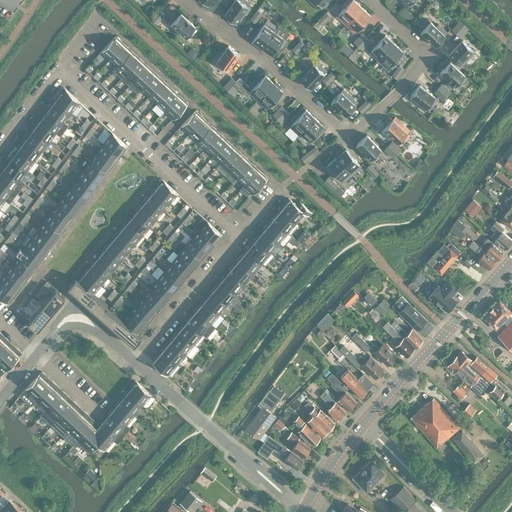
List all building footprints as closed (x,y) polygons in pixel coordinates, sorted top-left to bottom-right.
[(234,0),(224,14),(229,17),(227,20),(234,25),(242,13),(245,15),(250,8),(247,6),(250,3),(245,0),(234,0)] [(339,13),(336,16),(344,23),(345,24),(361,7),(360,6),(353,0),(345,0),(341,5),(344,8),(338,13),(339,13)] [(361,7),(345,24),(354,33),(357,30),(370,15),(361,7)] [(250,19),(254,23),(262,13),(257,10),(250,19)] [(152,20),(156,23),(164,15),(160,11),(152,20)] [(318,21),(322,25),(330,16),(326,12),(318,21)] [(168,21),(185,37),(195,27),(180,13),(177,17),(174,14),(168,21)] [(418,29),(435,45),(445,35),(447,32),(438,24),(435,26),(427,19),(418,29)] [(318,21),(314,25),(323,34),(327,30),(318,21)] [(451,30),(455,33),(464,24),(460,21),(451,30)] [(249,38),(260,46),(272,30),(263,24),(259,30),(256,28),(249,38)] [(464,24),(455,33),(459,37),(468,28),(464,24)] [(272,30),(260,46),(272,55),(279,45),(281,47),(286,40),(272,30)] [(353,42),(357,46),(366,37),(362,33),(353,42)] [(369,52),(378,60),(394,43),(385,34),(377,43),(374,40),(368,47),(371,49),(369,52)] [(101,51),(109,59),(124,43),(123,43),(122,44),(119,41),(120,40),(115,36),(101,51)] [(366,37),(357,46),(361,50),(370,41),(366,37)] [(292,49),(296,53),(304,44),(300,40),(292,49)] [(448,54),(458,64),(461,66),(475,52),(472,49),(462,40),(448,54)] [(113,70),(131,51),(131,50),(130,51),(127,48),(128,47),(124,43),(109,59),(117,66),(113,70)] [(394,43),(378,60),(386,69),(389,66),(392,68),(397,62),(395,60),(403,51),(394,43)] [(214,64),(226,73),(239,53),(228,45),(214,64)] [(190,49),(186,53),(192,59),(199,53),(194,49),(190,49)] [(121,78),(125,74),(139,58),(138,59),(135,56),(136,55),(131,51),(113,70),(121,78)] [(129,84),(129,85),(147,66),(147,65),(146,66),(143,63),(144,62),(139,58),(125,74),(132,81),(129,84)] [(440,71),(448,79),(446,82),(452,88),(454,85),(457,88),(467,77),(447,59),(441,65),(444,67),(440,71)] [(297,76),(300,78),(310,88),(326,70),(316,61),(314,63),(311,61),(297,76)] [(392,75),(396,78),(404,69),(399,65),(392,75)] [(140,88),(141,89),(155,73),(154,73),(151,70),(147,66),(129,85),(137,92),(140,88)] [(322,80),(326,84),(335,75),(331,71),(322,80)] [(248,92),(257,100),(275,81),(273,82),(262,72),(248,87),(251,89),(248,92)] [(141,89),(148,96),(163,80),(162,80),(162,81),(159,78),(159,77),(155,73),(141,89)] [(223,86),(227,90),(235,81),(231,78),(223,86)] [(148,96),(156,103),(171,88),(170,87),(170,88),(167,85),(167,84),(163,80),(148,96)] [(235,81),(227,90),(231,94),(239,85),(235,81)] [(275,81),(257,100),(266,108),(269,106),(271,108),(277,102),(275,100),(283,91),(279,88),(281,86),(275,81)] [(441,83),(438,87),(447,96),(450,92),(441,83)] [(408,98),(424,110),(426,107),(429,110),(437,99),(418,84),(410,95),(408,98)] [(58,96),(54,101),(71,113),(79,102),(63,87),(57,96),(58,96)] [(447,96),(438,87),(434,92),(443,100),(447,96)] [(156,103),(164,111),(179,95),(178,95),(174,92),(175,92),(171,88),(156,103)] [(331,101),(345,115),(355,105),(357,102),(343,88),(340,91),(331,101)] [(179,95),(164,111),(172,118),(187,103),(186,102),(185,103),(182,100),(183,99),(179,95)] [(295,98),(289,104),(294,108),(299,102),(295,98)] [(358,108),(361,112),(370,104),(366,100),(358,108)] [(51,104),(46,109),(67,125),(68,125),(64,122),(71,113),(54,101),(51,105),(51,104)] [(272,115),(276,118),(285,110),(281,106),(272,115)] [(302,106),(289,121),(291,123),(289,126),(297,133),(298,134),(314,117),(313,116),(302,106)] [(43,114),(39,119),(60,135),(67,125),(46,109),(46,110),(47,111),(44,114),(43,114)] [(181,126),(189,134),(203,118),(202,118),(199,115),(200,115),(195,110),(181,126)] [(285,110),(276,118),(280,122),(289,113),(285,110)] [(383,129),(400,145),(409,135),(407,132),(409,130),(395,116),(392,119),(390,116),(384,122),(386,125),(383,129)] [(314,117),(298,134),(298,135),(301,132),(312,143),(326,128),(323,126),(314,117)] [(189,134),(197,141),(211,126),(211,125),(210,126),(207,123),(208,122),(203,118),(189,134)] [(36,123),(32,129),(49,141),(56,132),(60,135),(39,119),(39,120),(40,120),(37,124),(36,123)] [(197,141),(205,148),(219,133),(219,132),(218,133),(215,130),(215,129),(211,126),(197,141)] [(29,133),(25,138),(42,151),(49,141),(32,129),(31,129),(32,130),(30,133),(29,133)] [(111,132),(103,143),(120,156),(121,155),(120,154),(122,151),(123,152),(127,146),(111,132)] [(205,148),(212,156),(227,140),(226,140),(223,138),(223,137),(219,133),(205,148)] [(356,144),(372,161),(383,152),(366,134),(356,144)] [(22,142),(18,148),(34,161),(42,151),(25,138),(24,139),(25,139),(22,143),(22,142)] [(217,167),(235,148),(234,147),(234,148),(230,145),(231,144),(227,140),(212,156),(220,163),(217,167)] [(392,141),(388,145),(397,153),(400,149),(392,141)] [(103,143),(97,151),(114,164),(113,163),(116,160),(117,160),(120,156),(103,143)] [(397,153),(388,145),(384,149),(393,157),(397,153)] [(14,152),(10,157),(27,170),(34,161),(18,148),(17,148),(18,149),(15,152),(14,152)] [(217,167),(225,174),(243,155),(242,155),(238,152),(239,152),(235,148),(217,167)] [(340,150),(334,155),(352,174),(361,166),(359,163),(345,148),(342,152),(340,150)] [(301,158),(304,162),(314,154),(310,150),(301,158)] [(97,151),(90,160),(107,173),(108,172),(107,172),(109,168),(110,169),(114,164),(97,151)] [(225,174),(233,182),(251,162),(250,162),(249,163),(246,160),(247,159),(243,155),(225,174)] [(352,174),(334,155),(336,157),(324,167),(332,177),(335,174),(340,180),(343,183),(352,174)] [(7,161),(3,167),(24,183),(20,179),(27,170),(10,157),(10,158),(11,159),(8,162),(7,161)] [(503,165),(511,171),(511,163),(507,159),(503,165)] [(90,160),(84,169),(101,181),(100,180),(103,177),(104,177),(107,173),(90,160)] [(240,189),(241,189),(259,170),(258,169),(257,170),(254,167),(255,166),(251,162),(233,182),(236,178),(244,185),(240,189)] [(206,163),(200,169),(204,173),(210,167),(206,163)] [(366,168),(374,177),(378,173),(370,164),(366,168)] [(0,171),(0,179),(17,192),(24,183),(3,167),(2,168),(3,168),(1,172),(0,171)] [(84,169),(77,177),(94,190),(94,189),(96,185),(97,186),(101,181),(84,169)] [(259,170),(241,189),(249,197),(267,177),(266,177),(265,177),(262,174),(263,174),(259,170)] [(492,176),(508,188),(511,183),(511,181),(497,170),(492,176)] [(77,177),(71,186),(88,199),(88,198),(87,197),(90,194),(91,195),(94,190),(77,177)] [(324,181),(333,189),(337,185),(328,177),(324,181)] [(0,194),(9,202),(17,192),(0,179),(0,194)] [(157,187),(155,189),(170,202),(177,194),(162,179),(156,186),(157,187)] [(71,186),(64,194),(81,207),(81,206),(83,203),(84,203),(88,199),(71,186)] [(150,195),(148,197),(163,210),(170,202),(155,189),(154,190),(153,190),(149,194),(150,195)] [(341,196),(351,206),(356,200),(346,191),(341,196)] [(0,206),(5,199),(9,202),(0,194),(0,206)] [(64,194),(58,203),(75,216),(75,215),(74,215),(77,211),(78,212),(81,207),(64,194)] [(143,203),(141,206),(156,219),(163,210),(148,197),(147,198),(146,198),(142,203),(143,203)] [(283,205),(280,209),(296,222),(305,212),(289,198),(288,199),(289,200),(284,205),(283,205)] [(464,209),(472,216),(481,206),(473,199),(464,209)] [(58,203),(51,212),(68,224),(68,223),(70,220),(71,220),(75,216),(58,203)] [(136,212),(134,214),(149,227),(156,219),(141,206),(140,207),(139,206),(135,211),(136,212)] [(275,215),(271,219),(288,233),(296,222),(280,209),(279,209),(280,210),(276,215),(275,215)] [(511,214),(507,210),(503,215),(500,213),(497,216),(500,219),(511,228),(511,214)] [(51,212),(44,220),(61,233),(62,233),(61,232),(64,229),(68,224),(51,212)] [(129,220),(127,222),(142,235),(149,227),(134,214),(133,215),(132,214),(128,219),(129,220)] [(203,217),(195,226),(215,243),(216,242),(215,242),(218,239),(222,235),(203,217)] [(457,218),(453,224),(461,231),(465,226),(457,219),(457,218)] [(266,225),(263,229),(279,243),(288,233),(271,219),(271,220),(267,225),(266,225)] [(44,220),(38,229),(55,242),(55,241),(57,237),(58,238),(61,233),(44,220)] [(490,227),(495,231),(491,236),(494,239),(505,249),(511,240),(511,239),(502,231),(504,228),(496,221),(490,227)] [(122,228),(120,230),(136,244),(142,235),(127,222),(126,223),(125,223),(121,228),(122,228)] [(451,228),(449,229),(450,229),(454,233),(458,228),(453,224),(451,228)] [(199,230),(192,238),(208,251),(209,251),(208,250),(211,247),(215,243),(195,226),(199,230)] [(38,229),(31,238),(48,250),(49,250),(48,249),(51,246),(55,242),(38,229)] [(258,235),(254,239),(271,253),(279,243),(263,229),(262,230),(263,230),(259,236),(258,235)] [(115,237),(113,239),(128,252),(136,244),(120,230),(119,231),(118,231),(114,236),(115,237)] [(304,230),(296,239),(301,243),(302,244),(305,241),(304,240),(309,233),(304,230)] [(31,238),(25,246),(42,259),(42,258),(44,254),(45,255),(48,250),(31,238)] [(192,238),(185,246),(201,260),(202,259),(201,258),(204,255),(204,256),(208,251),(192,238)] [(487,238),(480,247),(495,260),(503,251),(487,238)] [(108,245),(106,247),(122,260),(128,252),(113,239),(112,240),(111,239),(107,244),(108,245)] [(249,245),(246,249),(262,263),(271,253),(254,239),(254,240),(250,246),(249,245)] [(495,260),(480,247),(472,241),(468,246),(480,255),(477,259),(488,269),(495,260)] [(437,249),(426,262),(430,265),(433,268),(441,274),(457,255),(460,251),(452,244),(450,248),(443,243),(438,250),(437,249)] [(25,246),(18,255),(35,268),(36,267),(35,266),(38,263),(38,264),(42,259),(25,246)] [(185,246),(178,254),(194,268),(195,267),(194,267),(197,263),(197,264),(201,260),(185,246)] [(101,253),(99,255),(115,269),(122,260),(106,247),(105,248),(104,247),(100,252),(101,253)] [(241,255),(237,259),(253,273),(262,263),(246,249),(245,250),(246,251),(241,256),(241,255)] [(178,254),(171,262),(187,276),(188,276),(187,275),(190,272),(191,272),(194,268),(178,254)] [(18,255),(12,263),(29,276),(29,275),(31,272),(32,272),(35,268),(18,255)] [(94,261),(92,264),(108,277),(115,269),(99,255),(98,256),(97,256),(93,261),(94,261)] [(232,265),(229,269),(245,283),(253,273),(237,259),(237,260),(237,261),(233,266),(232,265)] [(466,259),(462,263),(468,268),(471,264),(466,259)] [(171,262),(164,271),(180,284),(181,284),(180,283),(183,280),(184,280),(187,276),(171,262)] [(12,263),(5,272),(22,285),(23,284),(22,284),(25,280),(25,281),(29,276),(12,263)] [(87,270),(85,272),(101,285),(108,277),(92,264),(91,265),(90,264),(86,269),(87,270)] [(260,267),(263,278),(272,276),(269,265),(260,267)] [(224,275),(220,280),(236,293),(245,283),(229,269),(228,270),(229,271),(224,276),(224,275)] [(164,271),(157,279),(173,293),(174,292),(173,291),(176,288),(177,289),(180,284),(164,271)] [(5,272),(0,279),(0,281),(15,293),(18,289),(19,290),(22,285),(5,272)] [(78,280),(77,279),(94,293),(101,285),(85,272),(84,273),(83,272),(79,277),(80,278),(78,280)] [(262,292),(270,287),(260,275),(253,280),(262,292)] [(68,286),(89,305),(99,315),(101,316),(102,317),(111,325),(134,345),(141,336),(122,320),(122,321),(118,317),(109,309),(108,308),(106,306),(108,305),(97,296),(94,293),(77,279),(75,277),(68,286)] [(157,279),(150,287),(166,301),(167,300),(166,300),(169,296),(170,297),(173,293),(157,279)] [(215,285),(212,290),(228,303),(236,293),(220,280),(220,281),(216,286),(215,285)] [(457,289),(447,280),(441,287),(438,285),(429,296),(446,311),(456,299),(451,296),(457,289)] [(15,293),(0,281),(0,295),(8,303),(13,298),(12,297),(15,293)] [(150,287),(143,296),(159,309),(160,309),(159,308),(162,305),(163,305),(166,301),(150,287)] [(28,322),(36,330),(64,297),(55,289),(28,322)] [(207,296),(203,300),(219,313),(228,303),(212,290),(211,290),(212,291),(207,296)] [(350,304),(358,295),(353,290),(351,292),(342,302),(347,306),(350,304)] [(369,292),(364,296),(371,303),(376,299),(369,292)] [(143,296),(136,304),(152,317),(153,317),(152,316),(155,313),(156,314),(159,309),(143,296)] [(383,299),(374,307),(378,312),(387,303),(383,299)] [(198,306),(195,310),(211,324),(219,313),(203,300),(203,301),(199,306),(198,306)] [(511,310),(511,312),(499,300),(483,316),(495,328),(503,321),(507,325),(497,335),(511,349),(511,310)] [(426,319),(408,302),(398,312),(416,329),(426,319)] [(136,304),(129,312),(146,326),(146,325),(145,325),(148,321),(149,322),(152,317),(136,304)] [(373,308),(368,312),(375,318),(379,314),(373,308)] [(190,316),(186,320),(202,334),(211,324),(195,310),(194,311),(195,311),(190,317),(190,316)] [(129,312),(122,320),(141,336),(138,333),(141,330),(142,330),(146,326),(129,312)] [(181,326),(178,330),(194,344),(202,334),(186,320),(186,321),(182,327),(181,326)] [(414,347),(397,331),(388,321),(383,326),(399,341),(395,345),(405,356),(414,347)] [(401,328),(397,331),(414,347),(422,339),(412,328),(407,333),(401,328)] [(320,329),(316,333),(321,338),(325,334),(320,329)] [(173,336),(169,340),(185,354),(194,344),(178,330),(177,331),(178,331),(173,337),(173,336)] [(0,353),(10,342),(8,340),(8,341),(3,336),(0,332),(0,353)] [(356,332),(352,337),(366,351),(367,349),(369,347),(370,346),(356,332)] [(164,346),(161,350),(177,364),(185,354),(169,340),(169,341),(169,342),(165,347),(164,346)] [(10,342),(0,353),(0,375),(21,352),(19,350),(18,351),(13,346),(14,345),(10,342)] [(370,346),(369,347),(375,352),(374,352),(387,365),(395,356),(383,343),(378,348),(373,343),(370,346)] [(335,344),(331,349),(339,357),(340,357),(343,353),(339,349),(335,344)] [(343,345),(339,349),(343,353),(346,356),(353,363),(357,367),(361,363),(362,364),(362,365),(374,377),(383,369),(370,356),(366,361),(360,355),(357,358),(343,345)] [(177,364),(161,350),(160,351),(161,352),(156,357),(156,356),(152,361),(168,374),(177,364)] [(456,355),(447,366),(455,372),(468,384),(479,394),(488,384),(479,376),(467,364),(468,362),(490,382),(496,375),(497,374),(477,356),(473,361),(471,359),(461,350),(457,356),(456,355)] [(349,386),(350,387),(358,379),(357,379),(347,369),(339,377),(345,382),(343,384),(347,388),(349,386)] [(20,395),(30,405),(52,381),(51,382),(46,377),(47,376),(42,371),(20,395)] [(332,372),(327,377),(332,383),(331,384),(341,395),(337,399),(347,409),(355,401),(345,391),(339,384),(341,382),(332,372)] [(363,373),(357,379),(358,379),(367,389),(373,383),(363,373)] [(367,389),(358,379),(350,387),(360,397),(368,389),(367,389)] [(41,415),(63,391),(62,391),(62,392),(57,387),(57,386),(52,381),(30,405),(31,405),(34,402),(44,411),(41,415)] [(127,390),(126,391),(143,405),(151,394),(135,381),(131,385),(132,386),(128,391),(127,390)] [(457,385),(452,390),(461,399),(465,393),(457,385)] [(490,391),(498,399),(503,393),(495,386),(490,391)] [(246,428),(259,438),(275,416),(270,412),(280,398),(269,389),(257,404),(261,408),(246,428)] [(324,390),(320,395),(330,406),(327,409),(337,419),(345,411),(335,401),(324,390)] [(41,415),(51,425),(73,401),(72,401),(67,397),(68,396),(63,391),(41,415)] [(118,401),(134,415),(143,405),(126,391),(123,395),(124,396),(119,401),(118,401)] [(410,417),(436,447),(442,441),(443,442),(453,433),(459,427),(445,411),(433,397),(410,417)] [(294,410),(301,403),(296,398),(289,404),(294,410)] [(51,425),(62,435),(84,411),(83,410),(83,411),(78,407),(78,406),(73,401),(51,425)] [(110,411),(109,411),(130,428),(126,425),(134,415),(118,401),(114,405),(115,406),(111,411),(110,411)] [(328,429),(334,423),(320,409),(318,410),(312,403),(307,408),(313,414),(328,429)] [(469,403),(463,410),(469,416),(476,409),(469,403)] [(283,410),(277,416),(283,422),(289,416),(283,410)] [(62,435),(73,444),(94,422),(88,416),(89,416),(84,411),(62,435)] [(107,416),(102,422),(121,438),(130,428),(109,411),(106,415),(107,416)] [(307,421),(311,425),(322,435),(328,429),(313,414),(307,421)] [(298,415),(293,421),(298,427),(300,425),(302,426),(297,431),(312,445),(320,437),(310,427),(304,421),(298,415)] [(277,419),(273,424),(279,428),(283,423),(277,419)] [(94,422),(73,444),(73,445),(76,441),(89,453),(97,443),(97,433),(99,430),(92,424),(94,422)] [(103,425),(99,430),(97,433),(97,443),(105,450),(117,435),(121,439),(121,438),(102,422),(101,423),(103,425)] [(452,438),(463,450),(463,449),(474,463),(483,455),(472,442),(461,430),(452,438)] [(291,431),(287,437),(295,443),(291,449),(303,457),(310,447),(298,439),(299,437),(291,431)] [(268,435),(257,451),(259,452),(267,458),(273,449),(278,452),(279,450),(286,456),(283,460),(296,468),(302,459),(290,450),(282,445),(268,435)] [(353,477),(352,478),(353,478),(366,491),(377,480),(378,481),(381,479),(380,478),(385,473),(372,460),(371,459),(370,460),(353,477)] [(204,467),(201,472),(211,480),(215,475),(204,467)] [(390,498),(401,511),(414,498),(403,486),(390,498)] [(198,504),(186,495),(180,502),(191,511),(198,504)] [(402,511),(428,511),(417,499),(402,511)] [(0,507),(0,511),(10,511),(17,505),(13,502),(12,504),(7,500),(0,507)] [(347,503),(342,511),(370,511),(371,511),(360,506),(358,510),(347,503)]
